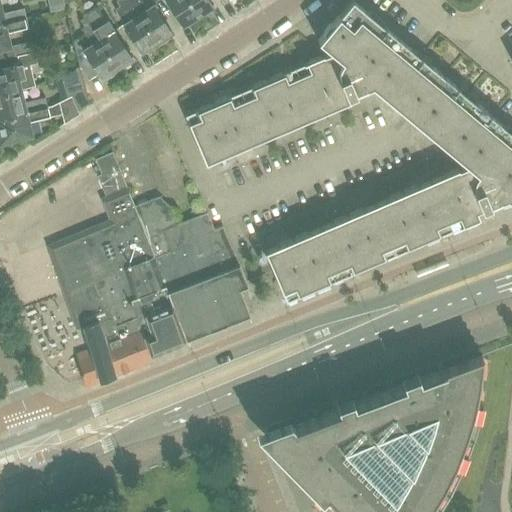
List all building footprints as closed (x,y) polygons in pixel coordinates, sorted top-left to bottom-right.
[(147,52),(158,45),(129,0),(116,0),(121,9),(117,13),(124,24),(123,24),(140,51),(145,49),(147,52)] [(154,4),(146,10),(143,6),(145,5),(141,0),(129,0),(158,45),(170,37),(167,34),(172,31),(154,4)] [(199,18),(187,0),(165,0),(182,25),(186,22),(188,25),(199,18)] [(511,131),(354,0),(351,0),(318,40),(332,51),(324,54),(185,114),(206,163),(351,101),(348,95),(358,91),(372,84),(466,163),(461,166),(444,173),(265,249),(286,299),(480,216),(477,210),(507,197),(511,201),(511,131)] [(187,0),(199,18),(211,11),(209,7),(213,5),(210,0),(187,0)] [(38,3),(24,7),(2,12),(0,5),(0,24),(27,18),(27,17),(41,13),(38,3)] [(108,20),(104,23),(95,8),(85,15),(89,23),(118,70),(130,63),(128,59),(132,57),(108,20)] [(107,77),(118,70),(89,23),(85,15),(84,15),(85,16),(80,19),(84,26),(82,28),(92,44),(85,49),(79,40),(74,42),(79,65),(89,59),(101,77),(105,74),(107,77)] [(0,48),(10,46),(7,32),(29,27),(27,18),(0,24),(0,48)] [(33,41),(16,45),(18,54),(35,50),(33,41)] [(0,93),(21,89),(35,85),(30,64),(38,62),(35,50),(18,54),(20,61),(4,64),(5,68),(0,68),(0,93)] [(71,95),(85,91),(78,66),(59,76),(65,98),(71,95)] [(0,117),(48,105),(46,96),(24,101),(21,89),(0,93),(0,117)] [(59,101),(62,114),(64,123),(79,113),(71,95),(65,98),(59,101)] [(29,121),(51,116),(48,105),(0,117),(0,144),(27,138),(26,136),(32,134),(29,121)] [(129,191),(119,166),(114,154),(95,161),(101,177),(99,178),(108,200),(129,191)] [(147,236),(135,205),(129,191),(108,200),(116,221),(59,245),(65,263),(59,264),(63,275),(68,273),(74,288),(68,290),(77,315),(79,315),(83,325),(91,348),(76,354),(83,377),(86,385),(153,360),(150,353),(186,339),(155,256),(170,250),(162,230),(147,236)] [(215,228),(207,211),(204,212),(180,222),(175,209),(159,195),(135,205),(147,236),(162,230),(170,250),(155,256),(186,339),(251,314),(241,288),(249,285),(223,225),(215,228)] [(445,259),(416,270),(419,276),(447,266),(445,259)] [(270,434),(269,435),(333,500),(328,505),(334,511),(435,511),(440,504),(434,500),(443,487),(455,463),(461,465),(467,451),(460,448),(467,430),(471,417),(478,418),(482,401),(475,400),(479,380),(482,355),(420,378),(404,384),(354,403),(338,409),(270,434)]
